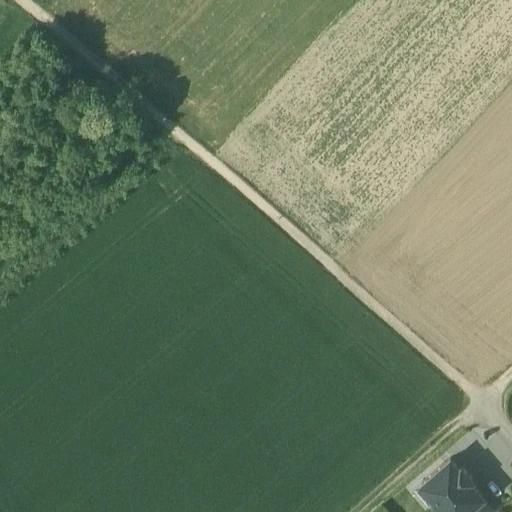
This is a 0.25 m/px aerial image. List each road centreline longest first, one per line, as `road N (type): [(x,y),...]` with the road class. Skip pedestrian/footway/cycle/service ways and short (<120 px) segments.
road 1 (track): [(484,392),(21,0)]
road 2 (track): [(348,511),(484,392)]
